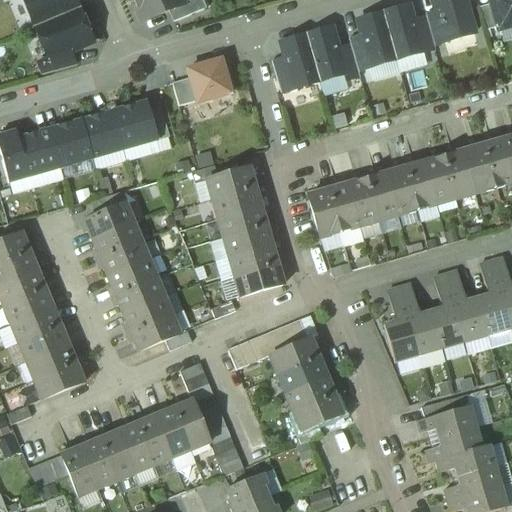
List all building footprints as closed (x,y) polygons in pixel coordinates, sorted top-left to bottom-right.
[(20,0),(33,29),(77,11),(72,0),(20,0)] [(179,0),(131,0),(141,23),(167,12),(182,6),(182,5),(179,0)] [(182,6),(167,12),(172,24),(205,10),(200,0),(193,0),(182,5),(182,6)] [(462,0),(436,0),(432,1),(436,15),(444,44),(473,35),(462,0)] [(511,0),(487,0),(489,6),(496,29),(497,33),(511,28),(511,0)] [(489,6),(478,9),(484,32),(496,29),(489,6)] [(408,8),(382,16),(395,62),(421,54),(412,22),(408,8)] [(77,11),(33,29),(46,61),(47,63),(70,53),(91,44),(77,11)] [(436,15),(424,19),(432,47),(444,44),(436,15)] [(395,62),(382,16),(356,23),(360,37),(369,69),(395,62)] [(424,19),(412,22),(421,54),(433,51),(432,47),(424,19)] [(331,30),(305,38),(318,84),(342,77),(344,76),(336,50),(331,30)] [(360,37),(347,41),(349,47),(357,73),(369,69),(360,37)] [(305,38),(279,45),(283,59),(293,91),(318,84),(305,38)] [(349,47),(336,50),(344,76),(342,77),(344,83),(358,79),(357,73),(349,47)] [(70,53),(47,63),(46,61),(35,66),(39,76),(75,66),(70,53)] [(283,59),(270,63),(280,95),(293,91),(283,59)] [(219,62),(186,72),(188,80),(195,104),(195,106),(229,96),(219,62)] [(188,80),(171,86),(177,109),(195,104),(188,80)] [(144,105),(111,114),(122,152),(155,143),(145,108),(144,105)] [(158,105),(145,108),(155,143),(168,139),(158,105)] [(111,114),(79,123),(90,161),(122,152),(111,114)] [(79,123),(47,132),(58,171),(90,161),(79,123)] [(47,132),(15,141),(26,179),(26,180),(58,171),(47,132)] [(13,134),(0,137),(0,158),(8,185),(26,179),(15,141),(13,134)] [(511,139),(499,143),(511,186),(511,185),(511,139)] [(499,143),(480,148),(492,191),(511,186),(499,143)] [(480,148),(461,154),(473,197),(492,191),(480,148)] [(461,154),(442,159),(454,202),(473,197),(461,154)] [(442,159),(422,165),(435,208),(454,202),(442,159)] [(422,165),(403,170),(416,213),(435,208),(422,165)] [(213,168),(190,175),(193,186),(205,183),(216,180),(213,168)] [(216,180),(205,183),(210,203),(254,190),(248,170),(216,180)] [(403,170),(384,176),(396,219),(416,213),(403,170)] [(384,176),(364,181),(377,224),(396,219),(384,176)] [(364,181),(345,187),(358,230),(377,224),(364,181)] [(345,187),(326,192),(338,235),(358,230),(345,187)] [(254,190),(210,203),(216,222),(259,210),(254,190)] [(326,192),(306,198),(318,241),(338,235),(326,192)] [(110,200),(89,208),(94,218),(114,210),(110,200)] [(94,218),(83,223),(91,242),(132,225),(124,206),(114,210),(94,218)] [(259,210),(216,222),(222,241),(265,229),(259,210)] [(132,225),(91,242),(98,261),(140,244),(132,225)] [(265,229),(222,241),(227,260),(270,248),(265,229)] [(0,243),(0,266),(28,255),(19,236),(0,243)] [(140,244),(98,261),(106,280),(148,262),(140,244)] [(270,248),(227,260),(233,280),(276,267),(270,248)] [(28,255),(0,266),(0,288),(35,274),(28,255)] [(501,260),(490,263),(495,284),(507,280),(501,260)] [(148,262),(106,280),(113,298),(155,281),(148,262)] [(490,263),(478,267),(484,287),(495,284),(490,263)] [(276,267),(233,280),(239,300),(282,287),(276,267)] [(455,273),(443,277),(449,297),(461,294),(455,273)] [(35,274),(0,288),(0,306),(1,309),(43,292),(35,274)] [(443,277),(432,280),(438,300),(449,297),(443,277)] [(511,290),(510,291),(507,280),(495,284),(509,332),(511,331),(511,290)] [(155,281),(113,298),(121,317),(163,299),(155,281)] [(495,284),(484,287),(487,297),(475,301),(486,339),(509,332),(495,284)] [(409,286),(397,290),(403,310),(415,307),(409,286)] [(397,290),(386,293),(392,313),(403,310),(397,290)] [(43,292),(1,309),(9,328),(51,311),(43,292)] [(461,294),(449,297),(463,346),(486,339),(475,301),(464,304),(461,294)] [(449,297),(438,300),(441,310),(429,314),(440,352),(463,346),(449,297)] [(163,299),(121,317),(128,335),(170,318),(163,299)] [(229,303),(209,311),(214,322),(234,314),(229,303)] [(418,317),(415,307),(403,310),(417,359),(440,352),(429,314),(418,317)] [(403,310),(392,313),(395,324),(382,327),(393,366),(417,359),(403,310)] [(51,311),(9,328),(17,347),(58,329),(51,311)] [(170,318),(128,335),(136,354),(164,343),(178,337),(170,318)] [(298,322),(287,326),(296,347),(306,343),(298,322)] [(287,326),(277,331),(286,351),(296,347),(287,326)] [(58,329),(17,347),(25,365),(66,348),(58,329)] [(277,331),(267,335),(276,355),(286,351),(277,331)] [(178,337),(164,343),(168,354),(190,345),(186,334),(178,337)] [(267,335),(257,339),(266,360),(268,359),(276,355),(267,335)] [(257,339),(247,343),(255,364),(266,360),(257,339)] [(276,355),(268,359),(276,378),(317,361),(309,341),(306,343),(296,347),(286,351),(276,355)] [(247,343),(237,348),(245,368),(255,364),(247,343)] [(66,348),(25,365),(32,383),(74,366),(66,348)] [(237,348),(226,352),(235,372),(245,368),(237,348)] [(317,361),(276,378),(283,397),(325,379),(317,361)] [(198,365),(178,374),(182,384),(202,376),(198,365)] [(74,366),(32,383),(40,402),(82,385),(74,366)] [(202,376),(182,384),(186,395),(207,386),(202,376)] [(325,379),(283,397),(291,415),(333,398),(325,379)] [(207,386),(186,395),(190,404),(191,405),(211,397),(207,386)] [(211,397),(191,405),(195,416),(216,407),(211,397)] [(465,397),(419,410),(423,421),(468,408),(465,397)] [(333,398),(291,415),(299,434),(316,427),(341,417),(333,398)] [(190,404),(171,412),(188,453),(207,445),(204,437),(200,426),(195,416),(191,405),(190,404)] [(216,407),(195,416),(200,426),(220,418),(216,407)] [(423,421),(415,424),(418,436),(433,432),(436,441),(475,430),(469,408),(468,408),(423,421)] [(26,410),(6,419),(9,428),(30,419),(26,410)] [(188,453),(171,412),(153,419),(170,461),(188,453)] [(220,418),(200,426),(204,437),(225,429),(220,418)] [(170,461),(153,419),(134,427),(151,468),(170,461)] [(134,427),(115,435),(133,476),(151,468),(134,427)] [(316,427),(299,434),(294,436),(298,448),(321,438),(316,427)] [(225,429),(204,437),(207,445),(209,448),(229,439),(225,429)] [(475,430),(436,441),(438,449),(423,453),(427,466),(435,463),(481,450),(475,430)] [(115,435),(97,442),(114,484),(133,476),(115,435)] [(229,439),(209,448),(213,458),(233,450),(229,439)] [(97,442),(78,450),(96,491),(114,484),(97,442)] [(481,450),(435,463),(438,474),(453,470),(456,479),(493,469),(488,449),(481,450)] [(96,491),(78,450),(59,458),(68,478),(76,499),(96,491)] [(233,450),(213,458),(217,469),(238,460),(233,450)] [(59,458),(49,463),(57,483),(68,478),(59,458)] [(238,460),(217,469),(222,479),(242,471),(238,460)] [(49,463),(38,467),(46,487),(57,483),(49,463)] [(38,467),(28,472),(36,491),(46,487),(38,467)] [(456,479),(455,480),(457,488),(442,492),(445,504),(499,489),(494,469),(493,469),(456,479)] [(280,494),(271,473),(261,477),(265,488),(262,490),(266,499),(280,494)] [(261,477),(225,491),(229,501),(226,502),(230,511),(236,511),(266,500),(266,499),(262,490),(265,488),(261,477)] [(499,489),(445,504),(447,511),(461,511),(463,511),(499,511),(505,510),(499,489)] [(266,500),(236,511),(275,511),(274,509),(270,510),(266,500)]
